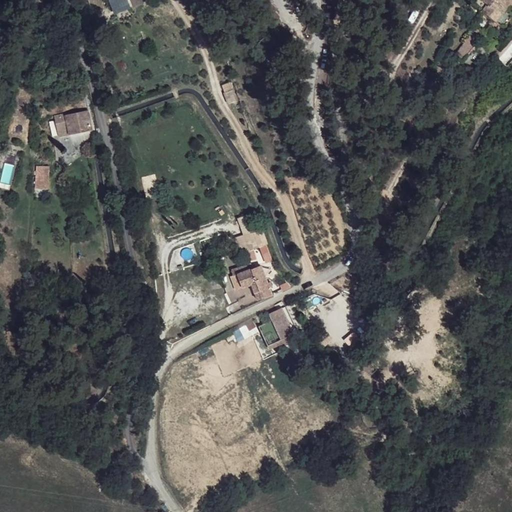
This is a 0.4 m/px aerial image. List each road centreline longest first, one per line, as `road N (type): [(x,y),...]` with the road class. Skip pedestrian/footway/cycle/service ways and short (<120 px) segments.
road 1 (residential): [(152,458),(154,386),(172,350),(367,248),(318,134),(322,0)]
road 2 (residential): [(152,458),(134,455),(126,435),(140,304),(110,146),(62,0)]
